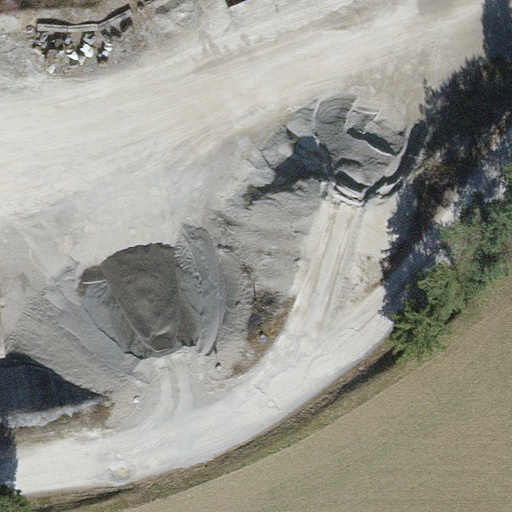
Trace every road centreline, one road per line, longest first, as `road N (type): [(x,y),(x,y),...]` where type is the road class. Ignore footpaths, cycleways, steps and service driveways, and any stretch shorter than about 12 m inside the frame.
road 1 (track): [(511,171),(361,367),(225,441),(0,478)]
road 2 (track): [(479,0),(225,117),(0,147)]
